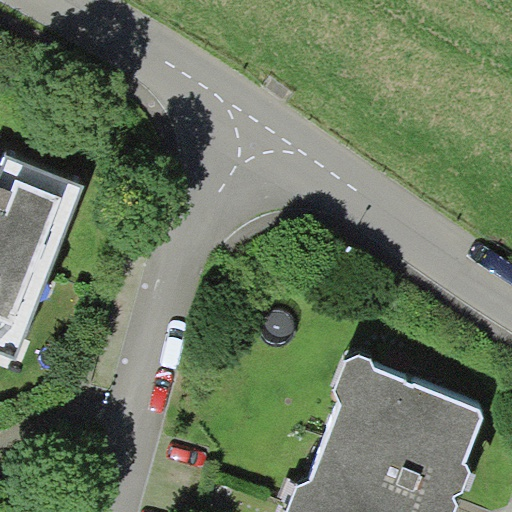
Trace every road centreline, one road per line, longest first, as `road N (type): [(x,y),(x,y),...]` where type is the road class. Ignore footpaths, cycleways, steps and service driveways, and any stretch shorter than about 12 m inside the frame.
road 1 (residential): [(250,127),(105,511)]
road 2 (residential): [(511,291),(250,127)]
road 3 (residential): [(250,127),(34,0)]
